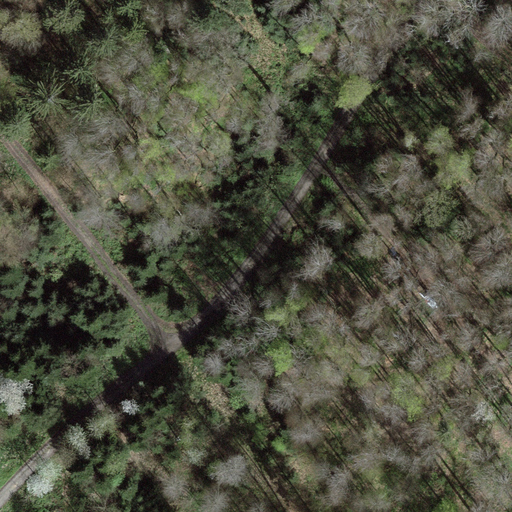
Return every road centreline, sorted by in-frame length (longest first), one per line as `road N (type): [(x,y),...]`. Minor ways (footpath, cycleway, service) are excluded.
road 1 (track): [(0,497),(244,274),(313,193),(425,0)]
road 2 (track): [(419,10),(511,88)]
